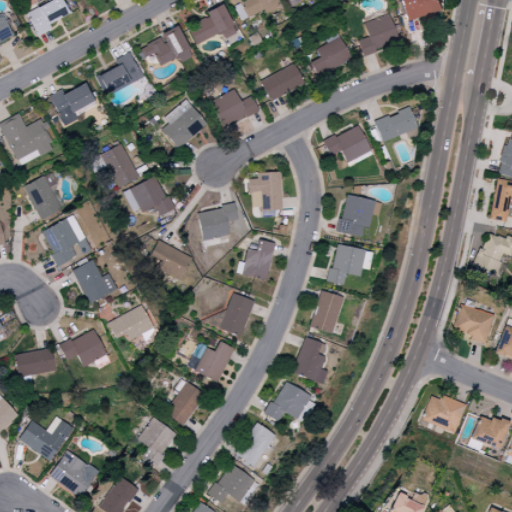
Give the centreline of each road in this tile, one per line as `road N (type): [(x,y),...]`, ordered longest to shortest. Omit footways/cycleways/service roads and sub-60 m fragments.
road 1 (secondary): [(469,0),(399,326),(362,407),(291,511)]
road 2 (secondary): [(323,511),(419,348),(449,241),(480,73)]
road 3 (residential): [(159,511),(238,401),(280,325),(309,223),(309,183),(288,128)]
road 4 (residential): [(214,167),(349,95),(456,67)]
road 5 (residential): [(0,91),(168,0)]
